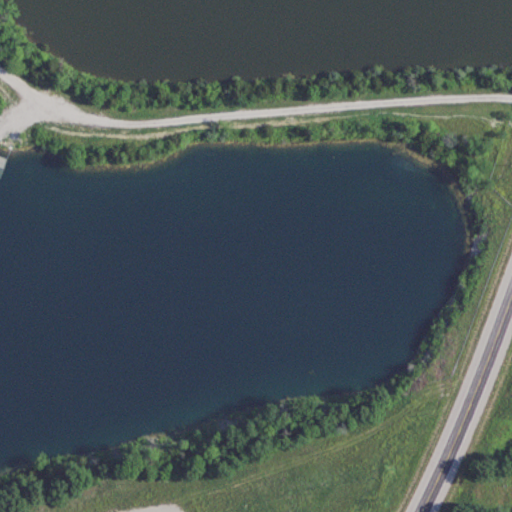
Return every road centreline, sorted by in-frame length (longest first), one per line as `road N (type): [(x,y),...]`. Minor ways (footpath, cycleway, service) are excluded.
road 1 (residential): [(511,98),(114,131),(57,100),(43,108),(46,126),(114,131)]
road 2 (tertiary): [(420,511),(511,296)]
